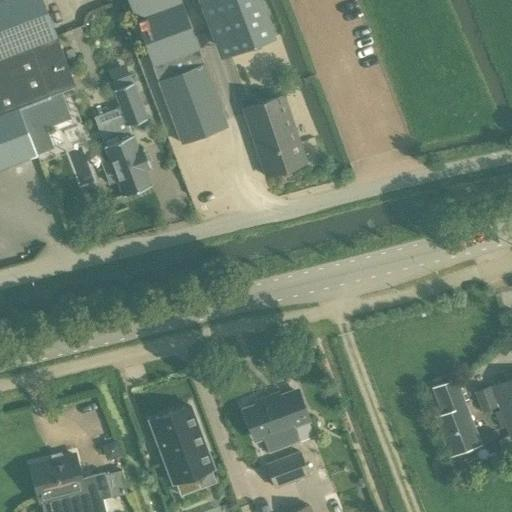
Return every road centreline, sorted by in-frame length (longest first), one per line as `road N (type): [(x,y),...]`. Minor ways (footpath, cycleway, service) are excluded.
road 1 (unclassified): [(0,386),(203,333),(407,296),(511,261)]
road 2 (tertiary): [(0,359),(511,231)]
road 3 (unclassified): [(0,283),(511,157)]
road 4 (track): [(327,278),(414,511)]
